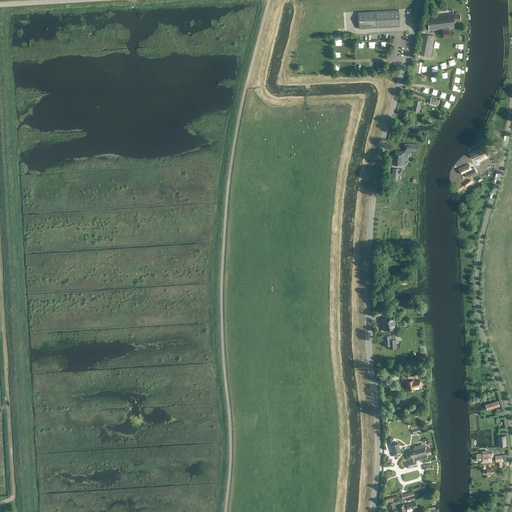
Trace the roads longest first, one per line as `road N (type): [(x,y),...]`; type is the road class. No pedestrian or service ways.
road 1 (tertiary): [(373,511),(370,220),(420,0)]
road 2 (unclassified): [(511,446),(476,308),(481,237),(511,99)]
road 3 (track): [(0,259),(12,499)]
